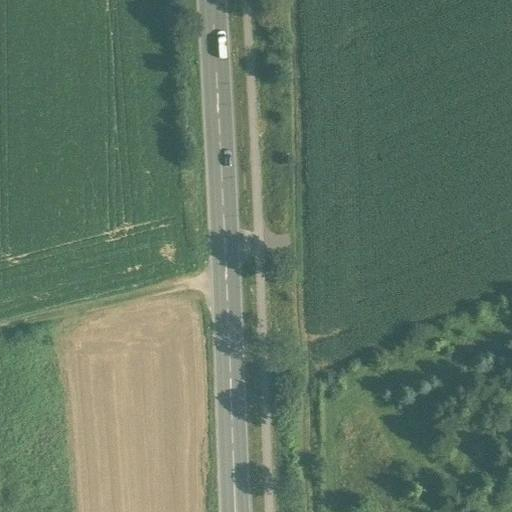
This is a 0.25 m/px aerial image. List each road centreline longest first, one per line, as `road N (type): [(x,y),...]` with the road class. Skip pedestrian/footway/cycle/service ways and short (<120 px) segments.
road 1 (secondary): [(236,511),(211,0)]
road 2 (track): [(0,333),(228,278)]
